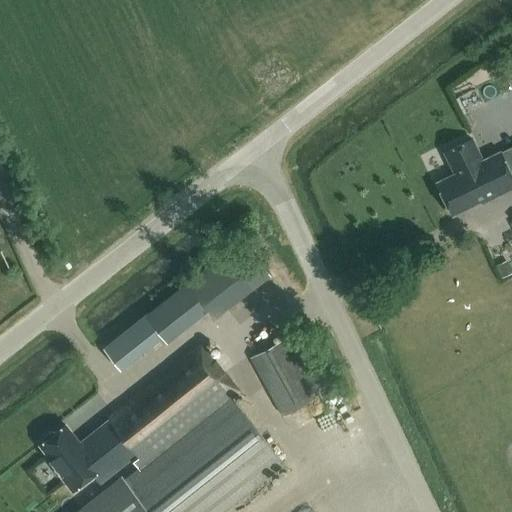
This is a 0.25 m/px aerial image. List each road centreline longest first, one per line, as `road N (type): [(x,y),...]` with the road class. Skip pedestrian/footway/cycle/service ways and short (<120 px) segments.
road 1 (unclassified): [(431,511),(257,149)]
road 2 (unclassified): [(0,353),(257,149)]
road 3 (unclassified): [(257,149),(446,0)]
road 4 (unknown): [(387,419),(256,511)]
